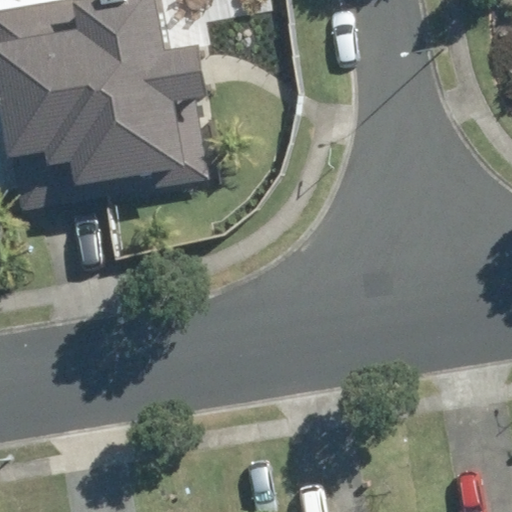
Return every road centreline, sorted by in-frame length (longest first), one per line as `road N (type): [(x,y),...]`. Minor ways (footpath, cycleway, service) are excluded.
road 1 (residential): [(0,387),(427,313)]
road 2 (residential): [(386,0),(427,313)]
